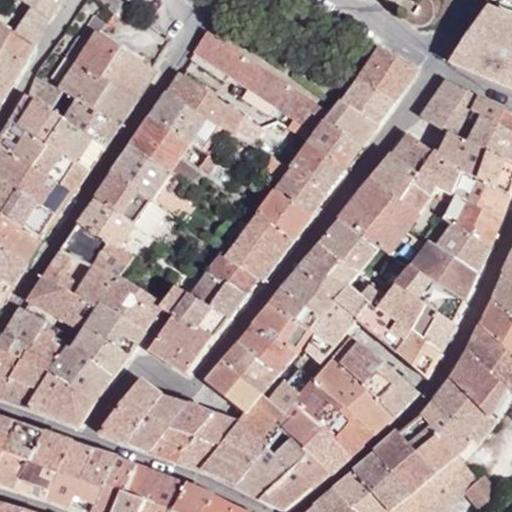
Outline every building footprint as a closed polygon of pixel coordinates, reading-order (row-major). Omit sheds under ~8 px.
[(21,0),(30,6),(13,31),(38,44),(66,0),(21,0)] [(413,23),(437,11),(430,0),(407,0),(403,2),(413,23)] [(511,11),(489,2),(451,65),(511,90),(511,11)] [(13,31),(0,24),(0,89),(10,95),(38,44),(13,31)] [(123,122),(141,99),(108,77),(128,46),(97,26),(57,74),(73,85),(70,89),(82,96),(123,122)] [(329,124),(333,114),(211,31),(198,51),(262,97),(257,105),(269,114),(273,106),(318,138),(329,124)] [(161,69),(128,46),(108,77),(141,99),(161,69)] [(398,100),(418,71),(384,52),(361,82),(393,98),(398,100)] [(34,95),(55,108),(70,89),(73,85),(42,73),(34,95)] [(237,135),(248,117),(183,73),(170,92),(199,113),(237,135)] [(393,98),(361,82),(342,103),(382,124),(393,98)] [(473,113),(480,96),(451,84),(424,123),(450,140),(460,145),(462,137),(473,113)] [(0,111),(10,95),(0,89),(0,111)] [(251,152),(255,146),(237,135),(199,113),(170,92),(152,117),(193,144),(198,135),(210,142),(212,138),(223,145),(228,137),(251,152)] [(53,144),(69,118),(55,108),(34,95),(18,121),(53,144)] [(107,146),(123,122),(82,96),(69,118),(107,146)] [(511,131),(511,113),(480,96),(473,113),(511,131)] [(382,124),(342,103),(333,114),(329,124),(364,146),(382,124)] [(511,165),(511,131),(473,113),(462,137),(490,153),(511,165)] [(173,174),(193,144),(152,117),(134,147),(173,174)] [(107,146),(69,118),(53,144),(52,144),(90,169),(107,146)] [(52,144),(53,144),(18,121),(4,144),(36,169),(52,144)] [(346,170),(364,146),(329,124),(318,138),(311,148),(313,149),(346,170)] [(412,136),(393,159),(421,176),(436,154),(412,136)] [(460,145),(450,140),(440,158),(469,175),(478,178),(490,153),(462,137),(460,145)] [(0,150),(0,174),(23,190),(36,169),(4,144),(0,150)] [(76,191),(90,169),(52,144),(36,169),(76,191)] [(180,179),(173,174),(134,147),(113,174),(153,203),(160,208),(180,179)] [(313,149),(311,148),(293,169),(331,191),(346,170),(313,149)] [(511,165),(490,153),(478,178),(511,197),(511,165)] [(440,158),(436,154),(421,176),(415,183),(448,206),(456,195),(469,175),(440,158)] [(313,215),(331,191),(293,169),(272,156),(263,168),(285,182),(277,190),(313,215)] [(374,182),(420,213),(424,206),(440,216),(448,206),(415,183),(421,176),(393,159),(374,182)] [(60,216),(76,191),(36,169),(23,190),(60,216)] [(0,209),(8,215),(23,190),(0,174),(0,209)] [(137,228),(153,203),(113,174),(97,201),(137,228)] [(505,221),(511,197),(478,178),(469,175),(456,195),(505,221)] [(342,223),(380,246),(398,229),(405,233),(399,241),(420,254),(426,246),(408,232),(420,213),(374,182),(342,223)] [(45,239),(60,216),(23,190),(8,215),(45,239)] [(313,215),(277,190),(260,214),(297,237),(313,215)] [(493,248),(505,221),(456,195),(448,206),(440,216),(438,220),(442,222),(493,248)] [(122,250),(137,228),(97,201),(82,225),(122,250)] [(297,237),(260,214),(244,236),(281,258),(297,237)] [(0,242),(31,263),(45,239),(8,215),(0,228),(0,242)] [(484,273),(493,248),(442,222),(429,240),(484,273)] [(322,246),(361,271),(380,246),(342,223),(322,246)] [(133,259),(122,250),(82,225),(63,252),(93,276),(97,266),(120,281),(122,278),(133,259)] [(265,281),(281,258),(244,236),(230,256),(261,278),(265,281)] [(484,273),(429,240),(426,246),(420,254),(476,291),(484,273)] [(0,278),(15,288),(31,263),(0,242),(0,278)] [(298,272),(335,301),(349,285),(361,271),(322,246),(298,272)] [(47,279),(81,296),(93,276),(63,252),(47,279)] [(261,278),(230,256),(224,252),(212,277),(248,296),(261,278)] [(468,302),(476,291),(420,254),(412,266),(468,302)] [(103,310),(120,281),(97,266),(93,276),(81,296),(103,310)] [(457,326),(468,302),(412,266),(398,288),(416,299),(430,308),(457,326)] [(307,333),(335,301),(298,272),(274,303),(307,333)] [(495,298),(511,313),(511,278),(506,274),(495,298)] [(232,320),(248,296),(212,277),(197,298),(232,320)] [(0,309),(2,311),(15,288),(0,278),(0,309)] [(122,278),(120,281),(103,310),(148,334),(165,308),(167,305),(122,278)] [(31,304),(84,331),(87,333),(103,310),(81,296),(47,279),(31,304)] [(374,304),(383,309),(391,298),(381,290),(374,301),(349,285),(335,301),(307,333),(307,351),(322,363),(361,319),(374,304)] [(216,341),(232,320),(197,298),(179,288),(167,305),(165,308),(175,313),(173,320),(216,341)] [(361,319),(387,341),(416,299),(398,288),(391,298),(383,309),(374,304),(361,319)] [(483,325),(511,349),(511,313),(495,298),(483,325)] [(416,299),(387,341),(401,352),(416,331),(430,308),(416,299)] [(257,324),(293,353),(307,333),(274,303),(257,324)] [(444,353),(457,326),(430,308),(416,331),(428,343),(444,353)] [(133,357),(148,334),(103,310),(87,333),(133,357)] [(0,352),(24,365),(42,335),(49,327),(24,311),(0,347),(0,352)] [(188,377),(216,341),(173,320),(153,351),(188,377)] [(243,343),(277,370),(293,353),(257,324),(243,343)] [(470,352),(509,389),(511,384),(511,349),(483,325),(470,352)] [(428,343),(416,331),(401,352),(414,366),(428,343)] [(133,357),(87,333),(75,353),(118,379),(133,357)] [(47,376),(53,379),(69,351),(42,335),(24,365),(47,376)] [(365,387),(388,363),(356,336),(333,359),(365,387)] [(253,383),(263,392),(277,370),(243,343),(227,361),(253,383)] [(444,353),(428,343),(414,366),(432,379),(444,353)] [(98,405),(118,379),(75,353),(69,351),(53,379),(98,405)] [(24,365),(0,352),(0,398),(4,400),(24,365)] [(493,416),(493,413),(509,389),(470,352),(455,381),(493,416)] [(378,436),(397,419),(362,390),(365,387),(333,359),(308,386),(378,436)] [(236,407),(253,383),(227,361),(207,384),(236,407)] [(397,419),(422,394),(388,363),(365,387),(362,390),(397,419)] [(47,376),(24,365),(4,400),(30,409),(47,376)] [(353,457),(378,436),(308,386),(292,374),(273,398),(302,420),(353,457)] [(53,379),(47,376),(30,409),(82,430),(98,405),(53,379)] [(129,445),(166,398),(144,379),(104,433),(129,445)] [(437,404),(473,437),(493,416),(455,381),(437,404)] [(244,413),(263,392),(253,383),(236,407),(244,413)] [(244,413),(248,417),(257,419),(273,398),(263,392),(244,413)] [(129,445),(153,455),(172,430),(190,404),(166,398),(129,445)] [(274,449),(283,440),(302,420),(273,398),(257,419),(248,417),(239,426),(274,449)] [(172,430),(194,443),(215,416),(190,404),(172,430)] [(437,404),(426,418),(458,451),(473,437),(437,404)] [(206,473),(239,426),(215,416),(194,443),(179,463),(206,473)] [(436,471),(458,451),(426,418),(401,436),(436,471)] [(21,427),(0,419),(0,451),(7,453),(21,427)] [(329,480),(353,457),(302,420),(283,440),(303,457),(329,480)] [(274,449),(239,426),(206,473),(238,489),(274,449)] [(48,435),(25,427),(21,427),(7,453),(33,464),(48,435)] [(179,463),(194,443),(172,430),(153,455),(179,463)] [(77,446),(48,435),(33,464),(64,472),(77,446)] [(379,457),(417,489),(436,471),(401,436),(379,457)] [(292,471),(303,457),(283,440),(274,449),(238,489),(263,503),(292,471)] [(97,452),(77,446),(64,472),(84,480),(97,452)] [(447,511),(445,510),(465,491),(479,477),(458,451),(436,471),(417,489),(393,510),(391,511),(447,511)] [(120,461),(97,452),(84,480),(106,487),(120,461)] [(0,468),(0,482),(20,489),(33,464),(7,453),(0,468)] [(316,490),(329,480),(303,457),(292,471),(316,490)] [(393,510),(417,489),(379,457),(358,474),(393,510)] [(151,473),(120,461),(106,487),(124,494),(140,499),(151,473)] [(20,489),(49,501),(64,472),(33,464),(20,489)] [(281,511),(290,511),(316,490),(292,471),(263,503),(281,511)] [(49,501),(70,508),(84,480),(64,472),(49,501)] [(179,511),(191,487),(151,473),(140,499),(146,501),(175,511),(179,511)] [(358,474),(318,510),(320,511),(391,511),(393,510),(358,474)] [(484,478),(479,477),(465,491),(487,511),(499,493),(484,478)] [(70,508),(84,511),(95,511),(106,487),(84,480),(70,508)] [(95,511),(117,511),(124,494),(106,487),(95,511)] [(208,511),(219,500),(191,487),(179,511),(208,511)] [(117,511),(142,511),(146,501),(140,499),(124,494),(117,511)] [(240,511),(219,500),(208,511),(240,511)] [(175,511),(146,501),(142,511),(175,511)]
